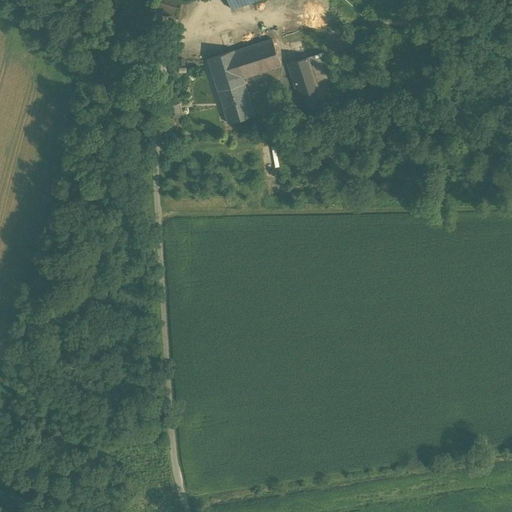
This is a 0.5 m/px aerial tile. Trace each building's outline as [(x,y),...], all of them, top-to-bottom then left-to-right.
[(182,0),(148,0),(146,9),(177,18),(182,0)] [(225,0),(229,11),(265,0),(225,0)] [(339,29),(335,29),(329,32),(326,35),(324,39),(324,46),(326,50),(328,53),(332,56),(336,57),(341,56),(345,55),(349,51),(351,46),(352,41),(350,36),(347,32),(343,30),(339,29)] [(271,37),(207,58),(228,122),(227,122),(228,123),(255,115),(243,79),(281,66),(271,37)] [(323,53),(309,57),(325,104),(338,100),(323,53)] [(309,57),(288,63),(304,111),(325,104),(309,57)] [(183,115),(179,104),(173,106),(176,117),(183,115)] [(262,121),(257,122),(262,137),(267,136),(262,121)]
